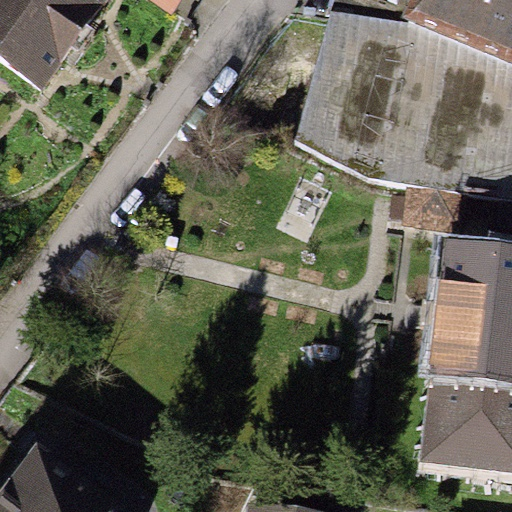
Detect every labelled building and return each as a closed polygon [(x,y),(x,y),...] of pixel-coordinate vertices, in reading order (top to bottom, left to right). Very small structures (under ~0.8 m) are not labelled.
[(0,0),(0,60),(42,91),(108,0),(0,0)] [(151,0),(170,13),(179,0),(151,0)] [(511,0),(332,0),(328,11),(400,19),(511,65),(511,0)] [(328,11),(294,143),(372,185),(403,186),(454,192),(489,201),(511,204),(511,65),(400,19),(328,11)] [(402,200),(400,223),(450,229),(454,192),(403,186),(402,200)] [(485,231),(511,234),(511,204),(489,201),(485,231)] [(422,462),(511,473),(511,249),(444,241),(422,462)] [(126,511),(35,444),(0,491),(0,511),(126,511)]
